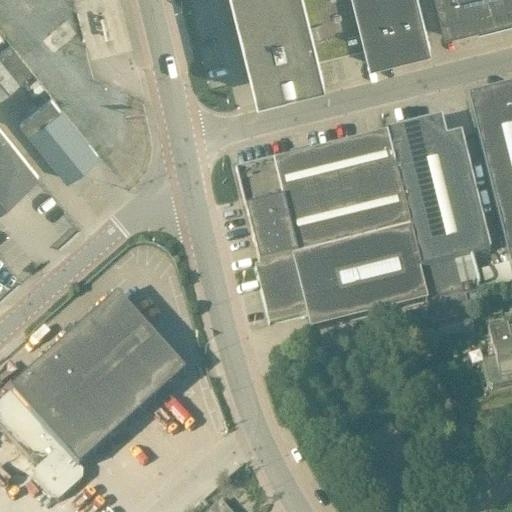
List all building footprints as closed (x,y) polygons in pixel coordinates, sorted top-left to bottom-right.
[(351,0),(230,0),(254,94),(322,77),(317,57),(363,46),(351,0)] [(351,0),(363,46),(367,63),(429,48),(417,0),(351,0)] [(511,0),(433,0),(442,35),(511,17),(511,0)] [(0,48),(0,96),(30,73),(6,44),(0,48)] [(511,278),(511,88),(467,100),(511,278)] [(97,154),(49,95),(19,120),(66,179),(97,154)] [(441,122),(385,136),(409,229),(427,303),(433,326),(470,316),(456,264),(491,256),(461,139),(447,142),(441,122)] [(0,205),(38,175),(0,128),(0,205)] [(409,229),(385,136),(236,174),(260,267),(409,229)] [(427,303),(409,229),(260,267),(254,269),(269,327),(307,317),(310,332),(427,303)] [(184,376),(115,300),(0,404),(0,429),(37,471),(33,475),(32,484),(50,503),(58,503),(82,482),(82,474),(79,471),(184,376)] [(511,330),(507,332),(506,326),(488,330),(495,360),(485,363),(482,368),(487,388),(492,391),(511,386),(511,330)] [(416,465),(389,429),(361,451),(388,486),(416,465)]
